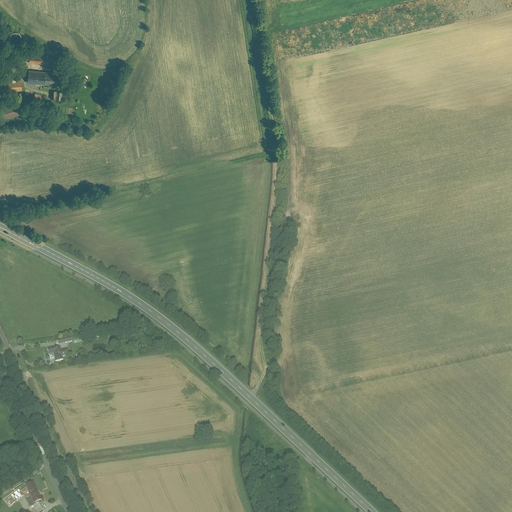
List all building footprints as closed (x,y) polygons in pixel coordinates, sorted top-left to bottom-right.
[(31,50),(30,62),(55,65),(56,52),(31,50)] [(29,70),(28,82),(58,85),(59,73),(29,70)] [(0,92),(22,91),(22,82),(0,83),(0,92)] [(63,92),(52,91),(51,99),(62,100),(63,92)] [(0,110),(2,119),(22,113),(21,108),(19,109),(18,103),(0,108),(0,110)] [(61,350),(60,347),(54,349),(53,347),(47,348),(49,354),(54,353),(55,361),(63,360),(62,356),(68,355),(67,349),(61,350)] [(6,501),(10,506),(23,496),(29,506),(42,499),(34,482),(26,486),(11,497),(6,501)] [(36,511),(38,511),(43,510),(39,503),(33,506),(36,511)]
